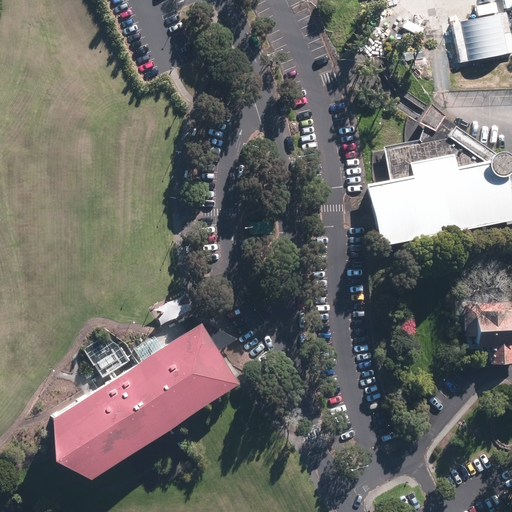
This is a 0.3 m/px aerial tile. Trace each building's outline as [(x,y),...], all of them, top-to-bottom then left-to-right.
[(377,0),(379,2),(380,4),(381,7),(382,9),(383,11),(385,13),(386,15),(388,17),(390,19),(391,21),(393,23),(395,25),(397,26),(399,28),(402,29),(404,30),(406,32),(408,33),(411,34),(413,34),(416,35),(418,36),(421,36),(423,37),(426,37),(428,37),(431,37),(434,37),(436,37),(439,37),(441,36),(444,36),(450,68),(511,56),(505,22),(500,0),(377,0)] [(385,180),(365,184),(377,243),(500,219),(501,224),(511,223),(511,161),(511,160),(511,159),(511,158),(510,157),(510,156),(510,155),(509,154),(509,153),(508,153),(508,152),(507,151),(506,151),(506,150),(505,150),(504,149),(503,149),(502,148),(501,148),(500,148),(499,148),(498,148),(497,148),(496,148),(495,148),(494,148),(493,148),(492,149),(491,150),(490,150),(489,151),(488,152),(440,117),(428,104),(415,123),(420,126),(419,127),(419,128),(418,129),(417,130),(417,132),(416,133),(416,134),(416,136),(415,137),(415,138),(415,140),(380,146),(385,180)] [(269,220),(247,221),(248,234),(270,233),(269,220)] [(511,295),(454,296),(454,321),(466,321),(466,325),(478,325),(478,340),(492,340),(492,360),(511,359),(511,295)] [(72,455),(84,473),(241,376),(202,314),(47,410),(61,432),(60,444),(74,454),(72,455)]
